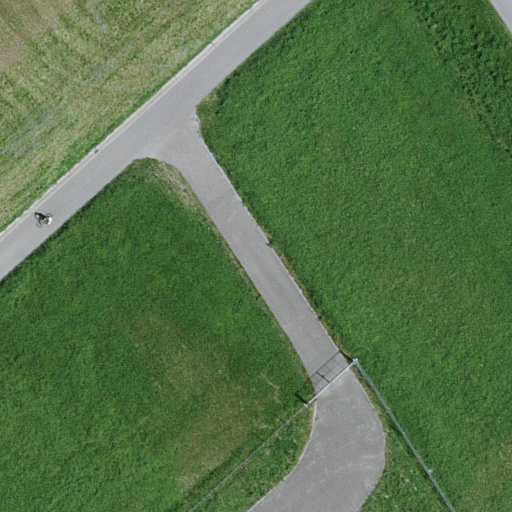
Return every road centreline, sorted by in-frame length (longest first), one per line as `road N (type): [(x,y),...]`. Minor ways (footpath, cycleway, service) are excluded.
road 1 (track): [(158,111),(334,381),(345,410),(344,447),(300,511)]
road 2 (track): [(0,254),(285,0)]
